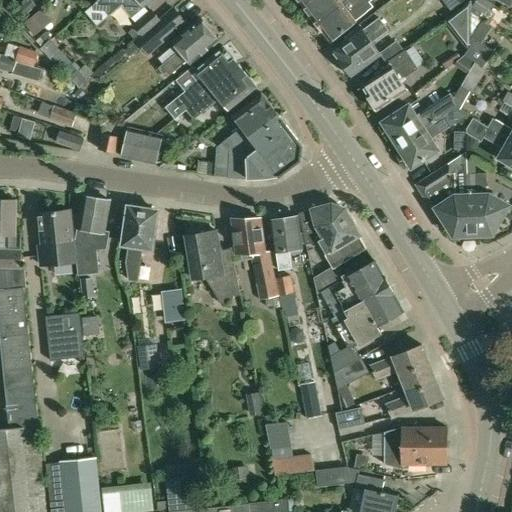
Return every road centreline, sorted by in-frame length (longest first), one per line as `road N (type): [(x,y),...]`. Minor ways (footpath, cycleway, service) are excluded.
road 1 (residential): [(0,167),(273,195),(310,183),(350,154)]
road 2 (tertiary): [(476,511),(491,402),(445,305)]
road 3 (tertiary): [(350,154),(235,0)]
road 4 (tertiary): [(445,305),(350,154)]
